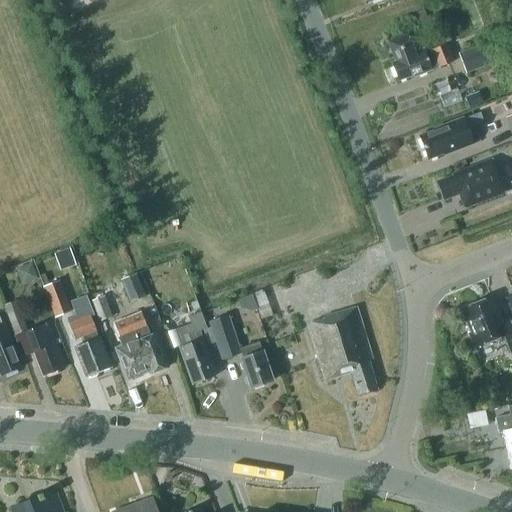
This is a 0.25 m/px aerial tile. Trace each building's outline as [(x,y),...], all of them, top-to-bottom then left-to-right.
[(490,21),(481,0),(471,0),(461,4),(470,29),(490,21)] [(389,42),(396,61),(391,63),(397,80),(416,73),(417,75),(431,70),(438,68),(437,67),(451,62),(445,45),(431,50),(433,54),(426,57),(423,50),(415,53),(408,34),(389,42)] [(499,61),(491,41),(459,54),(467,74),(499,61)] [(445,81),(429,87),(433,98),(450,92),(445,81)] [(419,136),(427,159),(443,153),(443,155),(472,144),(466,129),(483,123),(479,113),(462,119),(462,118),(433,129),(434,130),(419,136)] [(503,193),(504,193),(492,159),(490,160),(490,161),(453,175),(452,174),(451,175),(451,177),(436,183),(443,200),(458,194),(463,208),(465,208),(465,207),(503,192),(503,193)] [(123,283),(131,301),(143,296),(136,278),(123,283)] [(70,312),(59,281),(43,287),(54,318),(70,312)] [(75,314),(68,317),(70,323),(68,323),(74,339),(81,336),(84,343),(74,347),(86,377),(90,375),(90,376),(95,375),(94,373),(109,367),(90,315),(92,314),(85,296),(70,301),(75,314)] [(490,296),(460,308),(469,332),(467,333),(473,346),(503,334),(510,354),(511,352),(511,318),(501,322),(490,296)] [(110,315),(103,297),(91,302),(99,320),(110,315)] [(265,298),(254,302),(260,320),(272,316),(265,298)] [(27,329),(16,301),(4,305),(14,334),(27,329)] [(350,373),(357,396),(376,391),(367,362),(371,361),(355,308),(322,319),(322,321),(307,325),(324,381),(350,373)] [(140,312),(127,318),(147,371),(149,370),(150,372),(166,366),(154,334),(149,336),(140,312)] [(179,347),(192,382),(213,375),(201,339),(197,341),(195,333),(206,329),(201,314),(188,318),(190,323),(175,329),(182,346),(179,347)] [(260,342),(241,348),(240,348),(228,315),(209,322),(222,359),(241,353),(243,358),(241,358),(251,387),(255,386),(256,389),(264,386),(263,383),(272,380),(260,342)] [(147,371),(127,318),(113,323),(119,338),(120,337),(123,346),(117,348),(128,378),(147,371)] [(35,351),(44,374),(64,367),(47,323),(15,336),(22,356),(35,351)] [(0,370),(2,376),(19,369),(13,354),(16,353),(11,340),(9,341),(3,326),(0,326),(0,370)] [(509,415),(506,416),(495,418),(498,434),(502,433),(509,470),(511,469),(511,406),(507,407),(509,415)] [(60,511),(54,494),(11,510),(11,511),(60,511)] [(153,511),(149,499),(113,511),(153,511)]
